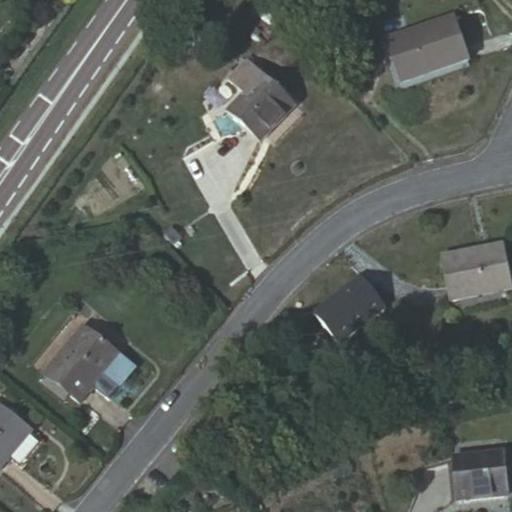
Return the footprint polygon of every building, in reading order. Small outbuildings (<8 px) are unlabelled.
[(429,0),(376,36),(401,74),(465,31),(443,0),(429,0)] [(211,127),(239,163),(277,136),(239,82),(220,95),(232,113),(211,127)] [(481,255),(419,266),(426,310),(489,300),(481,255)] [(79,395),(94,374),(117,341),(81,314),(42,368),(79,395)] [(117,341),(94,374),(110,387),(135,354),(117,341)] [(0,447),(7,438),(27,410),(0,389),(0,447)] [(27,410),(7,438),(22,449),(42,420),(27,410)] [(470,440),(420,449),(428,494),(478,485),(470,440)]
